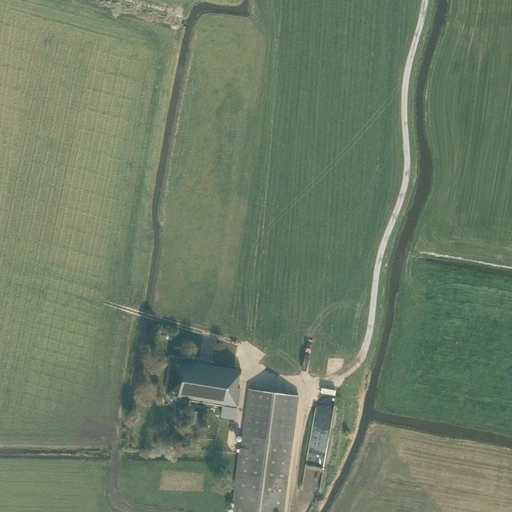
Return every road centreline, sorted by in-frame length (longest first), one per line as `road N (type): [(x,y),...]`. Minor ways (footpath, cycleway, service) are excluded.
road 1 (track): [(102,302),(238,343),(255,352),(252,375)]
road 2 (track): [(288,511),(305,380)]
